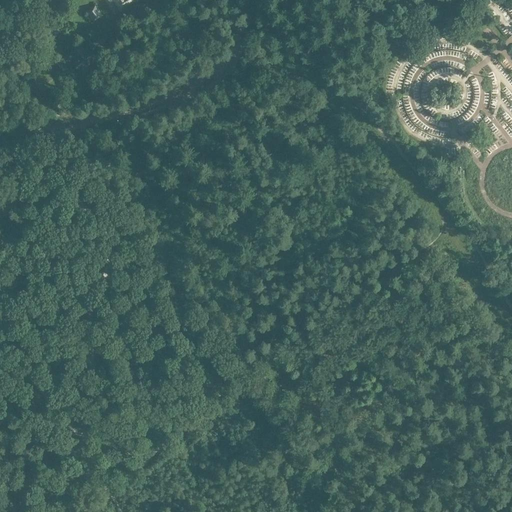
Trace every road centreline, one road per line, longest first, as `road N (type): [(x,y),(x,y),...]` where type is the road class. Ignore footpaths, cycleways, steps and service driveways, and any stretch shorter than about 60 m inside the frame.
road 1 (track): [(254,4),(375,127),(511,310)]
road 2 (track): [(0,215),(30,155),(61,126),(209,76),(241,36),(246,0)]
road 3 (track): [(2,212),(6,307),(51,404),(121,511)]
road 4 (track): [(89,337),(108,239),(70,180),(49,121),(0,58)]
